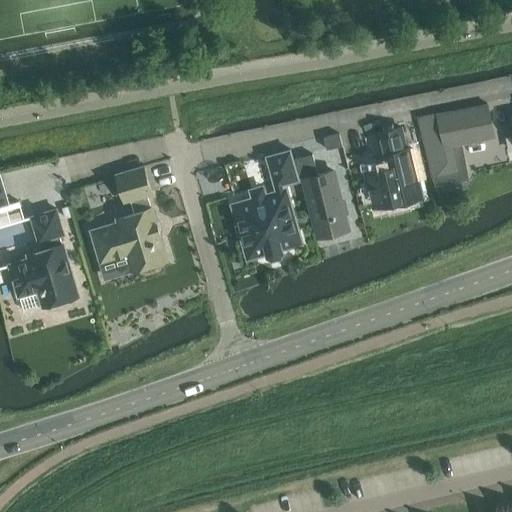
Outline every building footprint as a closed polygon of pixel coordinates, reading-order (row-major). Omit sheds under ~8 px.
[(486,103),(418,117),(420,123),(435,185),(467,178),(460,143),(493,137),(486,103)] [(383,168),(367,172),(375,205),(391,201),(391,203),(395,202),(394,200),(406,197),(407,200),(422,196),(411,148),(407,149),(402,127),(378,133),(384,154),(380,155),(383,168)] [(339,134),(323,137),(326,148),(342,144),(339,134)] [(291,149),(267,156),(276,187),(284,185),(300,180),(291,149)] [(312,154),(295,158),(300,179),(304,178),(318,236),(347,229),(333,170),(317,174),(312,154)] [(118,223),(92,231),(101,262),(127,254),(132,269),(140,267),(143,270),(147,271),(155,268),(158,265),(159,261),(166,259),(151,207),(150,208),(146,195),(151,193),(143,167),(116,175),(124,201),(130,200),(135,214),(117,219),(118,223)] [(278,193),(237,205),(243,224),(241,227),(244,235),(246,236),(252,256),(267,251),(268,256),(273,257),(282,254),(285,251),(284,246),(301,241),(286,191),(278,193)] [(10,204),(0,206),(0,227),(26,220),(21,201),(10,204)] [(29,259),(10,265),(19,296),(21,295),(24,308),(42,303),(43,305),(78,295),(63,245),(62,245),(59,236),(64,234),(56,210),(31,217),(39,242),(44,240),(47,250),(28,256),(29,259)]
